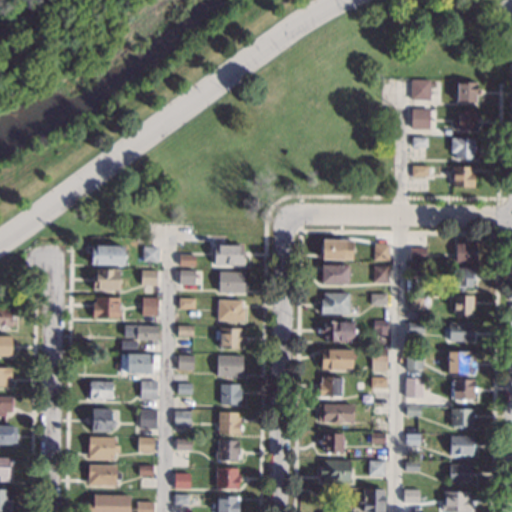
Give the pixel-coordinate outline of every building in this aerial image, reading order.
[(429,100),(409,100),(410,79),(429,79),(429,100)] [(476,82),(476,89),(478,89),(478,96),(476,96),(475,102),(455,101),(456,81),(476,82)] [(427,120),(411,119),(411,108),(427,109),(427,120)] [(474,118),(477,118),(477,124),(474,123),(474,131),(454,130),(454,127),(451,127),(451,119),(455,119),(455,111),(474,111),(474,118)] [(426,137),(426,147),(410,146),(411,136),(426,137)] [(474,159),(454,159),(454,153),(449,153),(449,138),(474,138),(474,159)] [(434,175),(427,175),(427,176),(410,176),(410,165),(434,165),(434,175)] [(470,171),(473,171),(473,187),(451,187),(452,166),(470,166),(470,171)] [(351,240),(350,259),(343,259),(343,261),(320,260),(321,239),(351,240)] [(374,243),(388,244),(387,261),(372,260),(374,243)] [(123,246),(122,266),(90,264),(91,246),(95,247),(95,244),(123,246)] [(475,262),(454,262),(455,244),(475,244),(475,262)] [(242,245),(242,251),(244,251),(244,265),(213,264),(214,247),(216,247),(217,245),(242,245)] [(157,247),(157,261),(141,261),(141,247),(157,247)] [(425,252),(429,252),(429,259),(425,259),(425,260),(409,259),(409,247),(425,247),(425,252)] [(194,266),(178,265),(178,255),(194,255),(194,266)] [(348,284),(320,283),(320,264),(348,265),(348,284)] [(422,266),(422,276),(408,275),(409,265),(422,266)] [(387,266),(387,283),(371,282),(372,266),(387,266)] [(118,269),(118,290),(92,290),(92,277),(95,277),(95,268),(118,269)] [(474,280),(472,280),(472,288),(452,287),(453,268),(474,268),(474,280)] [(155,285),(139,285),(140,270),(156,270),(155,285)] [(194,270),(193,284),(177,283),(178,270),(194,270)] [(243,293),(217,292),(218,272),(243,272),(243,293)] [(428,284),(427,293),(416,293),(416,283),(428,284)] [(348,293),(347,314),(319,313),(320,299),(321,299),(322,293),(348,293)] [(385,305),(369,305),(369,293),(385,293),(385,305)] [(473,295),(471,316),(452,314),(453,294),(473,295)] [(118,298),(118,309),(120,309),(120,318),(92,317),(92,302),(94,303),(94,297),(118,298)] [(157,297),(156,315),(141,315),(140,315),(140,297),(157,297)] [(193,298),(193,309),(177,308),(177,297),(193,298)] [(422,298),(421,310),(407,310),(408,297),(422,298)] [(241,307),(243,307),(243,321),(216,320),(216,299),(241,300),(241,307)] [(0,304),(14,305),(14,320),(11,320),(11,326),(0,326),(0,304)] [(387,336),(372,336),(372,320),(382,320),(387,320),(387,336)] [(353,341),(323,341),(323,335),(319,335),(319,333),(316,333),(316,329),(318,329),(318,327),(322,327),(322,322),(353,322),(353,341)] [(425,333),(407,333),(407,322),(424,322),(425,333)] [(469,341),(447,341),(448,322),(469,323),(469,341)] [(157,340),(156,340),(156,343),(150,343),(150,340),(134,340),(134,338),(123,338),(123,325),(157,326),(157,340)] [(192,325),(192,336),(176,335),(176,325),(192,325)] [(240,333),(242,333),(242,336),(245,336),(245,341),(242,340),(242,343),(239,343),(239,348),(218,348),(218,345),(216,345),(216,339),(214,339),(214,330),(217,330),(217,327),(240,328),(240,333)] [(12,356),(0,356),(0,335),(13,336),(12,356)] [(135,351),(120,351),(120,340),(135,341),(135,351)] [(386,370),(370,370),(370,347),(386,347),(386,370)] [(350,368),(320,367),(320,349),(350,350),(350,368)] [(421,370),(404,369),(405,350),(422,351),(421,370)] [(470,363),(469,363),(469,369),(468,369),(468,374),(446,374),(446,351),(470,351),(470,363)] [(158,354),(157,369),(150,369),(150,373),(118,373),(119,366),(117,366),(117,362),(119,362),(119,359),(126,359),(126,353),(158,354)] [(192,370),(177,370),(177,355),(192,355),(192,370)] [(242,356),(241,377),(216,376),(216,355),(242,356)] [(10,386),(0,386),(0,367),(9,367),(10,386)] [(386,377),(385,388),(369,388),(370,376),(386,377)] [(340,396),(318,396),(318,383),(320,383),(319,377),(340,377),(340,396)] [(420,389),(406,388),(406,377),(420,378),(420,389)] [(473,399),(465,399),(465,402),(459,402),(459,401),(452,401),(452,399),(448,399),(448,391),(451,391),(451,379),(473,379),(473,399)] [(111,381),(110,399),(88,399),(89,380),(111,381)] [(155,381),(155,399),(138,399),(139,380),(155,381)] [(190,383),(190,394),(176,394),(176,383),(190,383)] [(238,384),(238,388),(240,388),(239,405),(219,404),(219,384),(238,384)] [(0,396),(10,397),(9,412),(4,412),(4,416),(0,415),(0,396)] [(352,404),(351,423),(326,422),(316,421),(317,404),(321,404),(321,403),(352,404)] [(385,405),(385,416),(371,415),(371,405),(385,405)] [(419,406),(419,416),(405,416),(405,406),(419,406)] [(110,409),(109,420),(114,420),(114,428),(110,428),(110,432),(90,431),(91,408),(110,409)] [(473,409),(472,426),(449,425),(449,408),(473,409)] [(155,410),(155,429),(138,428),(139,409),(155,410)] [(189,411),(189,426),(172,425),(173,410),(189,411)] [(237,417),(242,417),(242,430),(240,430),(239,435),(217,435),(217,411),(237,412),(237,417)] [(11,427),(16,427),(15,442),(11,442),(11,444),(0,443),(0,425),(11,426),(11,427)] [(340,454),(322,453),(323,444),(319,444),(319,438),(322,438),(322,432),(340,432),(340,454)] [(383,444),(369,443),(369,432),(384,432),(383,444)] [(418,444),(404,444),(404,433),(419,433),(418,444)] [(113,437),(113,445),(118,445),(118,453),(114,453),(114,458),(87,457),(88,436),(113,437)] [(472,436),(471,454),(448,454),(449,436),(472,436)] [(152,451),(136,451),(136,437),(153,437),(152,451)] [(190,439),(190,450),(175,449),(175,438),(190,439)] [(237,440),(238,455),(236,455),(236,460),(215,460),(215,451),(217,451),(216,439),(237,440)] [(0,456),(9,456),(8,482),(0,481),(0,456)] [(348,481),(321,481),(321,476),(318,476),(318,466),(322,466),(322,460),(349,460),(348,481)] [(383,476),(367,476),(367,460),(383,460),(383,476)] [(418,461),(417,471),(403,471),(403,461),(418,461)] [(115,465),(114,472),(119,472),(119,479),(115,479),(115,485),(87,484),(87,464),(115,465)] [(471,482),(448,481),(448,464),(471,465),(471,482)] [(152,465),(151,476),(137,475),(138,465),(152,465)] [(188,476),(172,476),(172,467),(188,467),(188,476)] [(236,474),(239,474),(239,475),(242,475),(242,480),(240,480),(240,482),(237,482),(237,488),(215,489),(215,468),(236,468),(236,474)] [(173,472),(173,488),(189,488),(189,472),(173,472)] [(6,499),(9,499),(9,511),(0,511),(0,488),(6,488),(6,499)] [(383,511),(372,511),(362,511),(362,500),(367,500),(367,488),(383,489),(383,511)] [(417,503),(402,503),(402,490),(418,490),(417,503)] [(468,492),(468,497),(470,497),(470,511),(443,511),(443,510),(441,510),(441,505),(443,505),(443,491),(468,492)] [(130,511),(85,511),(86,499),(92,499),(93,494),(130,495),(130,511)] [(188,504),(172,504),(172,494),(188,494),(188,504)] [(238,511),(217,511),(217,496),(238,496),(238,511)] [(152,511),(134,511),(134,501),(152,501),(152,511)]
